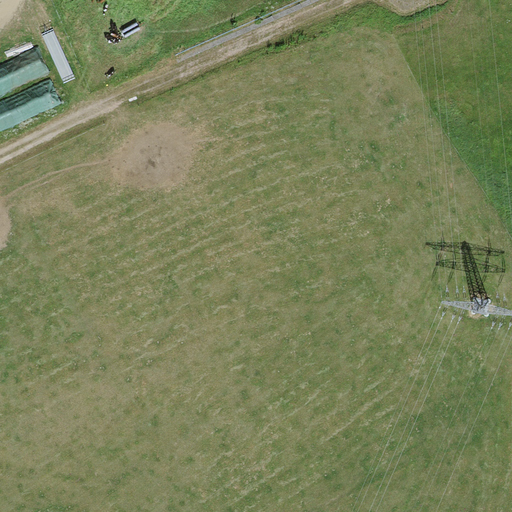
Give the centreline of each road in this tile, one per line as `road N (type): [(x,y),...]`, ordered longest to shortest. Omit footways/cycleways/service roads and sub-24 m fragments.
road 1 (trunk): [(0,108),(226,0)]
road 2 (track): [(0,156),(120,95)]
